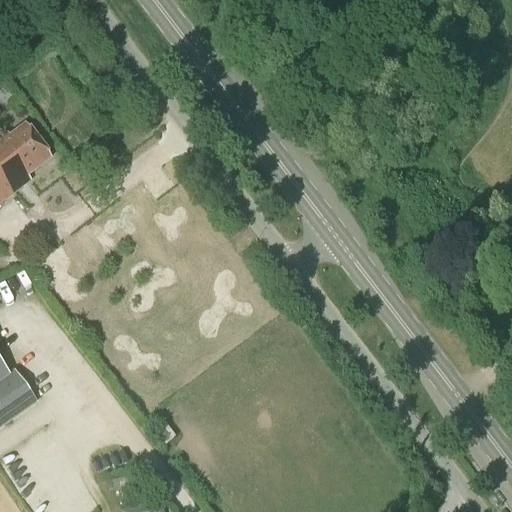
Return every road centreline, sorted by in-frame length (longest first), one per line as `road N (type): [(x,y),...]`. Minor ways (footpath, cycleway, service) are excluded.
road 1 (unclassified): [(295,266),(89,0)]
road 2 (unclassified): [(474,500),(295,266)]
road 3 (primary): [(338,230),(155,0)]
road 4 (primary): [(511,459),(338,230)]
road 5 (unknown): [(186,125),(81,208),(0,235)]
road 6 (unknown): [(187,511),(77,382)]
